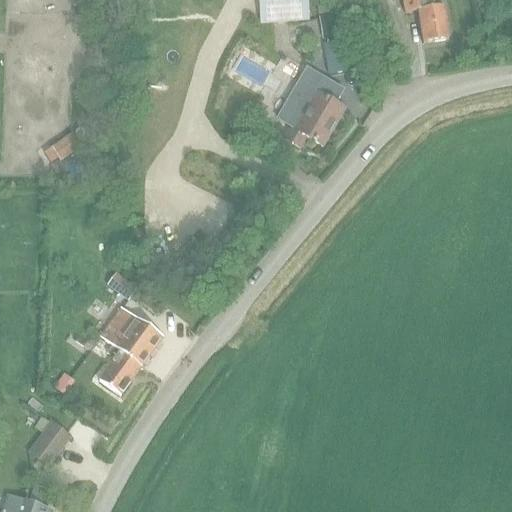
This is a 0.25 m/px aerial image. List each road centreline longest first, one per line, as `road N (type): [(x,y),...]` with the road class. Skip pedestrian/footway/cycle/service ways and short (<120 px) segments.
road 1 (residential): [(103,511),(128,456),(206,348),(385,134),(422,99),(511,81)]
road 2 (track): [(358,0),(396,123)]
